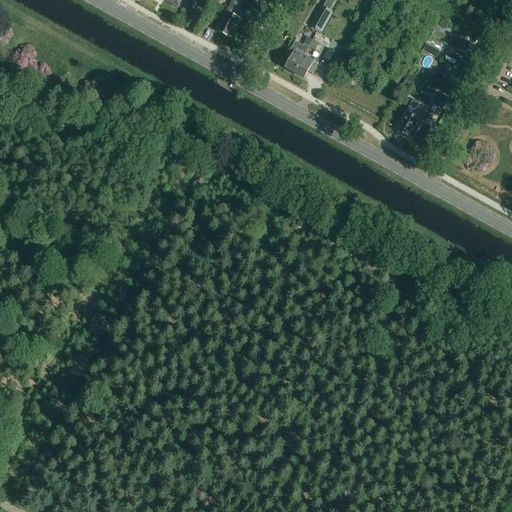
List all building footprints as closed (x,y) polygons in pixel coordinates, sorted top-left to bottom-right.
[(168,0),(167,2),(178,8),(182,1),(186,3),(188,0),(168,0)] [(237,28),(241,21),(232,16),(239,3),(233,0),(227,13),(226,12),(222,19),(225,21),(219,32),(228,37),(234,26),(237,28)] [(323,6),(311,26),(320,31),(332,12),(323,6)] [(324,37),(318,34),(313,41),(318,44),(320,40),(322,41),(324,37)] [(432,36),(425,49),(440,57),(447,44),(432,36)] [(309,48),(312,41),(307,38),(303,45),(309,48)] [(314,51),(318,44),(313,41),(312,41),(309,48),(314,51)] [(295,74),(304,57),(309,48),(303,45),(302,47),(295,43),(291,50),(290,50),(285,59),(289,62),(285,69),(295,74)] [(329,49),(322,62),(331,67),(332,65),(337,68),(343,57),(342,57),(337,54),(329,49)] [(447,55),(445,59),(463,69),(469,59),(462,55),(458,61),(447,55)] [(304,57),(295,74),(304,79),(308,72),(312,74),(318,65),(316,64),(318,61),(315,60),(314,62),(304,57)] [(411,74),(405,83),(412,87),(417,78),(411,74)] [(442,111),(449,99),(438,93),(431,105),(442,111)] [(414,128),(426,107),(413,100),(406,112),(401,121),(404,123),(399,132),(406,136),(411,127),(414,128)]
